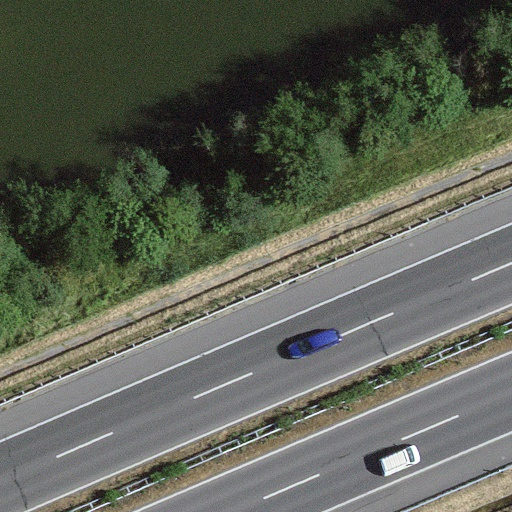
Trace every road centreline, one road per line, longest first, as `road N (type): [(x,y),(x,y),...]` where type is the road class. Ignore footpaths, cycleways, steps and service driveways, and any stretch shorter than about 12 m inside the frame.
road 1 (motorway): [(511,263),(0,482)]
road 2 (motorway): [(233,511),(511,393)]
